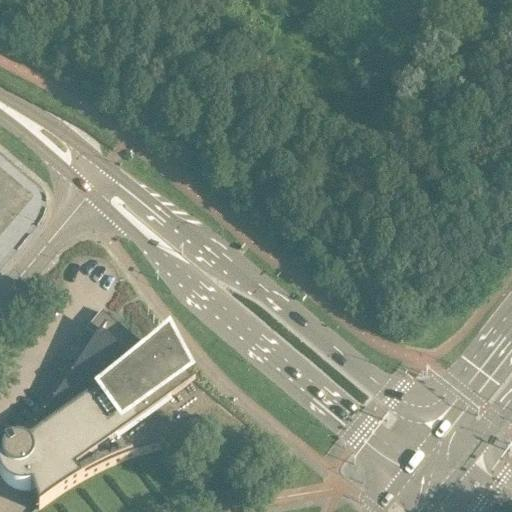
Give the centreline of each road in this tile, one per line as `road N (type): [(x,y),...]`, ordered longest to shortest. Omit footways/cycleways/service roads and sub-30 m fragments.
road 1 (tertiary): [(437,434),(106,167)]
road 2 (tertiary): [(89,193),(409,469)]
road 3 (residential): [(89,193),(0,302)]
road 4 (tertiary): [(106,167),(47,122),(0,99)]
road 5 (secondary): [(511,338),(437,434)]
